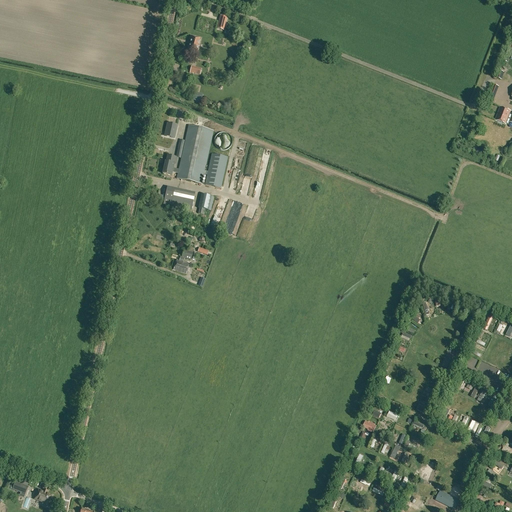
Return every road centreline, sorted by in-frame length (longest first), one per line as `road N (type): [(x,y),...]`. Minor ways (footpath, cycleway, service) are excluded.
road 1 (unclassified): [(69,493),(176,0)]
road 2 (unknown): [(490,447),(438,423),(456,361),(441,308)]
